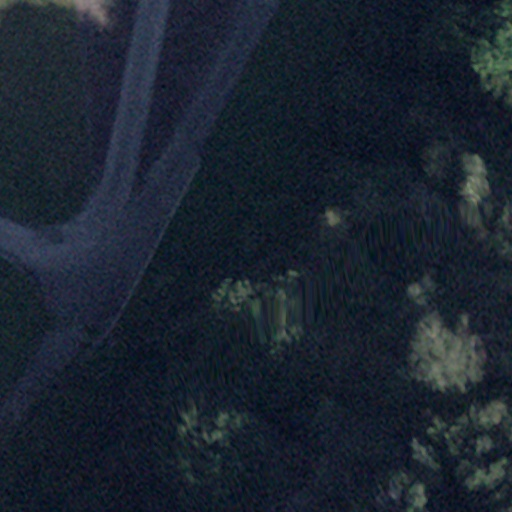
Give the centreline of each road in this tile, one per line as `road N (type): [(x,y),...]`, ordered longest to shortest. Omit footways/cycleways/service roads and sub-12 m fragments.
road 1 (track): [(263,0),(143,222),(0,435)]
road 2 (track): [(96,290),(155,0)]
